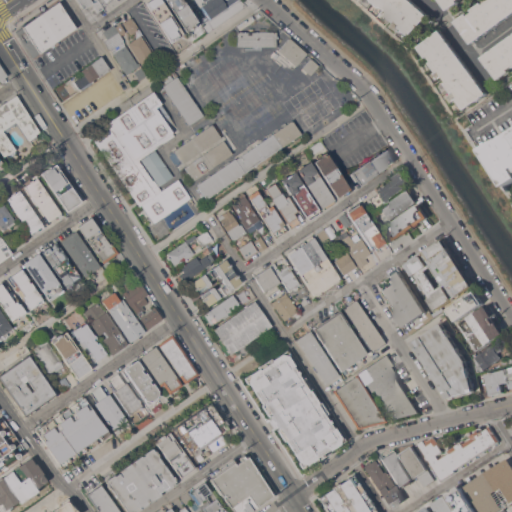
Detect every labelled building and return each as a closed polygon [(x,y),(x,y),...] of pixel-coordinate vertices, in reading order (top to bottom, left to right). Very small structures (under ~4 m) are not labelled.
[(98,11),(93,3),(84,9),(77,0),(98,0),(103,7),(98,11)] [(149,0),(161,0),(183,33),(178,37),(179,38),(172,42),(170,40),(159,23),(159,22),(146,2),(149,0)] [(184,0),(200,24),(192,29),(191,27),(186,31),(166,0),(184,0)] [(205,3),(203,0),(236,0),(227,6),(228,7),(209,19),(200,6),(205,3)] [(413,0),(430,15),(421,25),(412,36),(402,27),(404,26),(398,21),(397,23),(388,15),(389,13),(384,8),(382,10),(377,6),(376,8),(367,0),(413,0)] [(459,0),(460,2),(450,10),(442,0),(459,0)] [(466,33),(467,33),(458,21),(468,14),(470,16),(475,12),(474,10),(484,2),(485,5),(491,0),(511,0),(511,15),(474,44),(466,33)] [(17,33),(34,58),(77,29),(61,4),(17,33)] [(253,13),(257,18),(250,22),(247,18),(253,13)] [(131,17),(135,24),(134,25),(138,30),(130,35),(122,22),(131,17)] [(116,26),(120,23),(126,32),(121,35),(124,40),(110,49),(104,40),(107,39),(102,32),(114,24),(116,26)] [(488,93),(465,110),(458,99),(460,97),(456,92),(454,93),(447,84),(449,82),(441,71),(439,73),(432,63),(434,61),(430,56),(428,58),(420,47),(432,38),(431,38),(442,30),(488,93)] [(237,33),(277,32),(277,46),(237,46),(237,33)] [(141,35),(155,56),(142,65),(128,43),(141,35)] [(290,37),(307,53),(296,66),(278,50),(290,37)] [(511,37),(511,68),(509,70),(510,72),(500,79),(492,68),(491,68),(484,58),(511,37)] [(113,53),(125,45),(139,66),(132,71),(127,74),(125,72),(125,73),(113,53)] [(81,70),(101,56),(102,57),(110,70),(99,78),(98,77),(93,80),(94,82),(90,84),(89,82),(80,89),(74,81),(84,74),(82,72),(81,70)] [(310,58),(318,66),(310,75),(301,68),(310,58)] [(0,64),(8,75),(0,80),(0,64)] [(145,76),(141,79),(137,72),(140,69),(142,72),(145,76)] [(165,81),(169,78),(168,76),(170,74),(173,79),(177,76),(203,115),(189,125),(163,86),(166,83),(166,82),(165,81)] [(114,118),(153,91),(162,103),(161,104),(169,116),(164,120),(173,132),(172,133),(174,135),(139,160),(153,180),(154,179),(162,190),(156,194),(110,129),(106,124),(114,118)] [(0,151),(0,106),(16,95),(39,131),(35,134),(38,137),(31,142),(28,137),(26,138),(16,125),(4,133),(16,149),(14,150),(16,152),(10,157),(8,153),(3,156),(0,151)] [(206,197),(203,200),(200,195),(203,193),(201,191),(199,192),(197,189),(199,188),(197,185),(235,158),(236,159),(292,120),(302,133),(207,199),(206,197)] [(212,124),(221,137),(182,164),(173,151),(212,124)] [(178,179),(191,198),(154,223),(142,204),(139,206),(94,140),(110,129),(156,194),(162,190),(178,179)] [(511,184),(510,186),(494,161),(493,162),(488,153),(489,153),(486,149),(500,139),(500,140),(505,137),(506,138),(511,134),(511,184)] [(191,177),(189,179),(185,173),(187,171),(184,167),(223,140),(232,153),(194,180),(191,177)] [(155,149),(174,176),(159,186),(141,160),(155,149)] [(395,162),(360,185),(357,180),(355,181),(350,174),(386,149),(395,162)] [(350,189),(351,191),(344,196),(342,193),(337,197),(314,161),(327,153),(350,189)] [(335,199),(333,201),(334,202),(324,209),(323,207),(322,208),(297,170),(310,161),(335,199)] [(50,166),(51,168),(56,164),(82,201),(67,211),(41,173),(50,166)] [(319,208),(318,208),(320,210),(319,211),(320,213),(310,220),(308,218),(306,219),(291,194),(282,180),(295,171),(319,208)] [(411,184),(375,209),(369,199),(378,193),(376,190),(403,171),(411,184)] [(61,212),(61,213),(62,215),(56,219),(55,217),(49,221),(25,186),(37,177),(61,212)] [(284,198),(288,195),(298,210),(294,213),(300,223),(290,229),(265,188),(274,182),(284,198)] [(20,189),(44,225),(43,225),(45,227),(38,232),(37,229),(30,233),(7,198),(20,189)] [(410,189),(418,202),(389,222),(381,210),(410,189)] [(268,207),(272,205),(285,225),(284,225),(287,231),(275,239),(248,196),(257,190),(259,192),(268,207)] [(251,205),(250,205),(264,225),(257,229),(256,228),(250,233),(239,218),(241,217),(232,204),(244,195),(248,200),(251,205)] [(16,223),(3,232),(2,230),(1,231),(0,229),(0,200),(1,200),(16,223)] [(348,212),(347,210),(357,203),(358,205),(360,204),(384,242),(383,243),(384,244),(378,248),(377,247),(375,248),(374,247),(371,249),(347,213),(348,212)] [(421,204),(429,217),(396,240),(387,228),(421,204)] [(230,213),(232,212),(239,225),(241,223),(251,240),(258,251),(245,259),(223,225),(222,225),(217,217),(228,210),(230,212),(230,213)] [(345,213),(352,223),(345,228),(338,217),(345,213)] [(107,241),(110,239),(119,252),(103,263),(78,226),(91,217),(107,241)] [(315,234),(324,228),(330,239),(322,244),(315,234)] [(101,266),(85,277),(60,241),(76,230),(101,266)] [(212,239),(203,246),(196,237),(206,230),(212,239)] [(346,231),(348,234),(349,234),(351,238),(353,237),(355,241),(361,237),(371,253),(365,257),(368,262),(359,268),(339,235),(346,231)] [(166,254),(185,241),(194,235),(196,237),(187,244),(194,253),(186,258),(187,260),(185,261),(185,260),(175,267),(167,256),(166,254)] [(340,278),(338,279),(339,281),(322,292),(322,291),(320,291),(321,293),(317,296),(315,294),(314,295),(286,253),(289,251),(288,251),(311,235),(313,237),(340,278)] [(268,247),(261,251),(254,240),(261,236),(268,247)] [(0,239),(2,238),(13,253),(0,261),(0,239)] [(475,285),(438,310),(431,299),(433,297),(417,274),(416,275),(408,264),(413,261),(412,260),(434,245),(444,238),(475,285)] [(82,279),(73,285),(72,283),(66,286),(42,251),(56,241),(82,279)] [(202,250),(211,244),(212,246),(214,248),(205,255),(203,252),(202,250)] [(356,266),(343,275),(333,260),(346,251),(356,266)] [(65,293),(51,303),(24,263),(38,253),(65,293)] [(196,257),(199,260),(206,255),(212,263),(185,282),(180,275),(184,272),(181,268),(196,257)] [(225,259),(242,282),(208,306),(200,295),(212,287),(214,287),(215,289),(224,284),(222,281),(223,279),(221,277),(220,277),(218,275),(209,281),(211,283),(210,285),(198,293),(191,282),(225,259)] [(270,265),(274,263),(279,271),(288,265),(300,284),(298,286),(298,287),(295,290),(294,288),(289,292),(281,280),(280,281),(270,265)] [(265,291),(255,276),(270,265),(280,281),(265,291)] [(45,302),(39,305),(38,303),(35,305),(36,306),(30,311),(26,306),(27,306),(24,301),(25,300),(23,297),(22,298),(17,291),(20,288),(17,284),(16,285),(10,277),(21,268),(45,302)] [(428,311),(404,327),(380,290),(390,283),(387,280),(401,271),(428,311)] [(124,294),(122,292),(126,290),(124,286),(132,281),(134,284),(139,280),(148,294),(144,296),(148,302),(142,306),(143,307),(141,308),(145,313),(154,306),(162,319),(147,329),(137,315),(123,295),(124,294)] [(0,282),(1,282),(5,288),(8,285),(11,289),(7,291),(15,302),(17,301),(19,304),(20,303),(24,310),(25,309),(27,312),(21,316),(20,316),(17,318),(17,317),(12,320),(0,303),(2,302),(0,300),(0,282)] [(476,291),(484,303),(458,321),(453,314),(451,315),(448,310),(476,291)] [(137,315),(135,316),(145,331),(130,342),(102,300),(114,292),(118,298),(123,295),(137,315)] [(286,292),(296,307),(295,308),(297,311),(284,320),(272,302),(286,292)] [(233,294),(239,302),(233,307),(234,308),(230,310),(231,311),(228,313),(229,315),(225,318),(224,316),(217,321),(210,311),(233,294)] [(386,343),(374,351),(375,353),(372,356),(369,350),(371,348),(343,308),(356,299),(386,343)] [(254,300),(272,326),(231,354),(213,329),(254,300)] [(83,312),(98,302),(103,309),(105,312),(106,311),(128,344),(112,354),(102,339),(107,336),(104,331),(99,335),(84,314),(83,312)] [(471,339),(461,324),(488,306),(497,320),(506,333),(479,351),(471,339)] [(0,309),(12,328),(6,332),(8,335),(6,337),(3,339),(0,340),(0,309)] [(340,311),(350,326),(349,326),(366,353),(361,357),(362,359),(358,361),(357,360),(350,365),(351,367),(347,370),(346,368),(341,371),(323,343),(322,343),(313,329),(340,311)] [(429,317),(427,314),(430,311),(435,317),(410,334),(408,331),(429,317)] [(445,390),(443,391),(442,389),(443,388),(433,372),(431,373),(430,370),(432,369),(421,353),(419,354),(418,351),(420,350),(414,342),(444,322),(468,361),(476,391),(450,398),(445,390)] [(80,326),(81,327),(86,323),(94,335),(95,334),(99,340),(98,341),(107,353),(97,361),(87,347),(84,350),(79,342),(80,341),(78,339),(78,340),(72,332),(80,326)] [(60,334),(60,335),(66,331),(92,368),(77,379),(51,340),(60,334)] [(325,384),(297,340),(310,331),(339,375),(325,384)] [(198,374),(184,383),(158,344),(172,334),(198,374)] [(62,362),(61,363),(63,366),(56,371),(54,369),(49,373),(33,350),(47,340),(62,362)] [(498,343),(502,350),(498,353),(501,358),(489,366),(481,354),(480,352),(492,344),(493,345),(497,343),(498,343)] [(183,385),(170,394),(163,384),(161,386),(140,356),(155,346),(183,385)] [(291,356),(289,356),(303,377),(304,377),(312,389),(311,389),(319,402),(320,402),(327,413),(326,414),(341,435),(342,435),(345,440),(331,450),(332,452),(318,460),(317,459),(303,468),(299,462),(300,461),(286,440),(285,441),(278,430),(280,429),(278,427),(275,429),(268,420),(272,417),(270,415),(269,416),(262,405),(263,404),(249,383),(248,384),(244,378),(259,368),(258,367),(271,358),(272,359),(287,350),(291,356)] [(0,381),(0,374),(29,354),(57,394),(56,395),(56,396),(48,402),(47,401),(35,409),(36,410),(26,417),(0,381)] [(392,419),(374,390),(371,392),(366,384),(363,385),(386,422),(357,429),(332,391),(335,388),(336,389),(354,377),(353,376),(386,354),(392,365),(390,366),(420,412),(392,419)] [(511,357),(511,363),(503,366),(503,360),(511,357)] [(125,368),(136,360),(138,361),(143,368),(141,370),(144,374),(146,372),(151,379),(149,381),(151,384),(153,383),(162,396),(149,405),(125,370),(125,368)] [(511,367),(511,381),(503,383),(505,392),(493,395),(492,394),(490,394),(489,389),(491,389),(489,381),(487,382),(485,376),(488,376),(487,374),(511,367)] [(143,405),(129,414),(113,392),(115,390),(107,380),(117,373),(125,383),(126,382),(143,405)] [(128,420),(113,430),(94,404),(97,402),(90,392),(100,385),(107,395),(109,393),(128,420)] [(60,413),(84,396),(110,434),(61,468),(34,428),(58,411),(59,412),(60,413)] [(210,403),(212,405),(213,404),(218,410),(216,411),(223,421),(225,420),(228,424),(227,425),(229,428),(221,434),(227,442),(198,462),(174,429),(208,404),(210,403)] [(0,416),(1,416),(27,453),(0,471),(0,416)] [(431,437),(435,437),(443,451),(437,455),(440,459),(449,453),(447,450),(461,441),(463,444),(472,438),(470,435),(478,430),(479,433),(490,426),(499,440),(468,461),(469,463),(465,466),(464,464),(455,470),(456,471),(442,480),(429,460),(426,460),(425,458),(426,456),(419,445),(426,440),(431,437)] [(195,467),(181,478),(154,441),(163,435),(164,436),(169,432),(195,467)] [(435,480),(425,487),(418,476),(416,478),(399,453),(405,450),(405,451),(413,446),(435,480)] [(151,448),(153,448),(164,464),(176,482),(173,484),(173,487),(165,492),(164,489),(160,492),(161,495),(142,508),(141,506),(140,507),(141,509),(136,511),(127,511),(117,497),(117,498),(105,481),(106,480),(114,475),(114,476),(120,472),(119,470),(141,455),(141,456),(146,453),(146,451),(151,448)] [(413,479),(412,480),(413,482),(407,486),(406,484),(400,488),(381,459),(386,456),(385,454),(392,449),(394,451),(413,479)] [(251,511),(234,511),(211,479),(216,475),(215,473),(233,460),(236,464),(241,460),(239,458),(244,455),(245,457),(248,456),(274,496),(251,511)] [(36,488),(38,491),(36,492),(36,493),(33,496),(32,495),(27,499),(24,501),(20,503),(19,501),(9,508),(11,510),(8,511),(3,511),(0,506),(0,478),(31,457),(35,464),(36,463),(48,480),(36,488)] [(363,465),(374,458),(383,472),(385,471),(394,485),(395,484),(405,500),(391,509),(363,465)] [(511,464),(511,503),(498,511),(481,511),(465,486),(508,458),(511,464)] [(377,511),(329,511),(319,496),(332,488),(331,487),(338,483),(339,483),(353,474),(377,511)] [(204,482),(211,492),(206,495),(207,497),(199,502),(192,492),(195,490),(194,489),(204,482)] [(101,485),(120,511),(98,511),(87,495),(101,485)] [(478,511),(459,511),(447,493),(460,485),(478,511)] [(445,495),(455,511),(437,511),(432,504),(445,495)] [(184,496),(191,507),(183,511),(176,511),(172,504),(184,496)] [(78,511),(51,511),(63,504),(61,502),(68,498),(69,499),(78,511)] [(226,511),(205,511),(202,508),(216,498),(226,511)]
